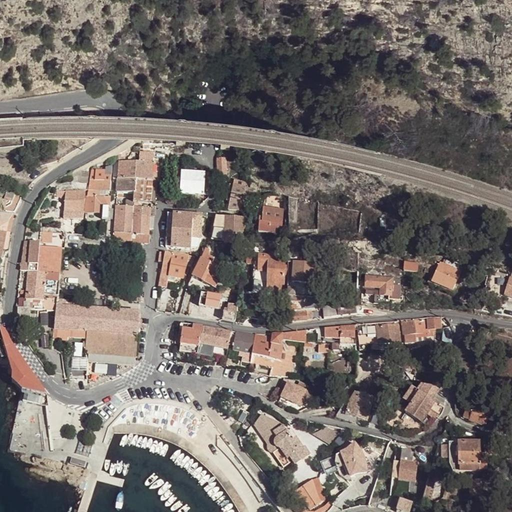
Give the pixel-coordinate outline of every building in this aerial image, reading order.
[(129,146),(119,148),(119,158),(125,158),(125,155),(128,155),(130,149),(129,146)] [(118,164),(117,178),(135,180),(152,181),(157,181),(159,181),(161,158),(153,158),(153,152),(140,151),(139,162),(128,161),(119,160),(118,164)] [(216,159),(217,176),(225,176),(225,159),(216,159)] [(109,195),(109,191),(111,166),(98,169),(91,171),(87,198),(100,199),(100,197),(100,194),(109,195)] [(181,194),(210,195),(209,167),(202,168),(202,173),(182,172),(181,194)] [(87,183),(88,174),(82,174),(80,170),(71,174),(71,182),(80,182),(80,183),(87,183)] [(116,192),(134,193),(135,180),(117,178),(117,182),(116,192)] [(152,181),(135,180),(134,193),(134,198),(133,200),(133,202),(134,202),(139,203),(150,204),(152,181)] [(228,210),(243,211),(250,196),(254,188),(233,184),(233,185),(230,201),(228,210)] [(15,193),(7,190),(5,198),(12,201),(15,193)] [(65,212),(84,213),(84,192),(57,190),(57,198),(65,198),(65,212)] [(100,199),(87,198),(86,213),(103,214),(104,197),(100,197),(100,199)] [(133,202),(133,200),(126,199),(125,207),(134,207),(134,202),(133,202)] [(133,217),(134,207),(125,207),(119,206),(120,201),(117,200),(115,217),(133,219),(133,217)] [(139,203),(134,202),(134,207),(133,217),(149,218),(150,209),(138,208),(139,203)] [(260,218),(258,232),(281,234),(283,209),(263,207),(262,219),(260,218)] [(4,249),(8,250),(13,214),(0,212),(0,266),(1,267),(4,249)] [(83,220),(84,213),(65,212),(65,219),(83,220)] [(174,214),(172,248),(191,249),(191,240),(200,240),(201,215),(174,214)] [(114,241),(132,242),(132,235),(132,228),(133,219),(115,217),(114,241)] [(149,218),(133,217),(133,219),(132,228),(149,229),(149,218)] [(224,240),(223,243),(240,244),(243,218),(216,217),(211,239),(224,240)] [(106,236),(108,220),(102,220),(101,220),(99,238),(100,238),(106,236)] [(149,229),(132,228),(132,235),(132,242),(148,244),(149,229)] [(52,243),(53,232),(41,230),(40,242),(52,243)] [(28,271),(38,272),(38,265),(39,249),(40,243),(36,243),(37,239),(31,239),(31,242),(29,264),(21,263),(20,270),(28,271)] [(200,240),(191,240),(191,249),(198,250),(200,240)] [(25,242),(21,263),(29,264),(31,242),(25,242)] [(223,244),(214,244),(217,254),(224,251),(222,246),(223,244)] [(50,264),(60,265),(61,250),(39,249),(38,265),(50,266),(50,264)] [(205,249),(201,260),(192,277),(215,288),(217,283),(212,281),(218,268),(211,265),(213,260),(212,258),(208,255),(210,252),(205,249)] [(89,258),(90,251),(69,250),(68,257),(89,258)] [(110,253),(90,251),(89,258),(109,259),(110,253)] [(294,252),(292,283),(322,285),(324,265),(315,264),(316,259),(303,258),(304,253),(294,252)] [(173,254),(166,253),(165,253),(161,253),(159,262),(161,262),(163,263),(159,286),(166,287),(168,275),(173,254)] [(131,302),(140,303),(143,254),(134,254),(131,302)] [(194,258),(173,254),(168,275),(184,279),(186,267),(190,268),(194,258)] [(285,283),(285,259),(274,259),(274,257),(259,256),(258,268),(260,268),(267,268),(268,272),(267,282),(285,283)] [(445,259),(443,264),(457,271),(460,265),(445,259)] [(418,265),(404,263),(404,272),(417,273),(418,265)] [(443,264),(440,263),(432,283),(452,292),(461,272),(457,271),(443,264)] [(38,265),(38,272),(59,274),(60,265),(50,264),(50,266),(38,265)] [(30,311),(30,300),(44,301),(43,312),(56,313),(57,299),(59,274),(38,272),(28,271),(26,299),(19,298),(18,321),(30,322),(30,311)] [(501,298),(511,300),(511,273),(509,273),(508,278),(490,272),(485,287),(487,287),(485,292),(501,297),(501,298)] [(393,285),(393,278),(366,276),(365,295),(374,296),(374,305),(391,304),(391,301),(400,301),(401,286),(393,285)] [(180,283),(173,281),(171,288),(176,290),(180,283)] [(296,289),(287,289),(287,297),(292,297),(295,297),(296,289)] [(338,317),(357,316),(357,291),(339,290),(338,317)] [(88,351),(136,355),(139,312),(112,310),(91,309),(92,302),(79,300),(78,308),(75,308),(76,300),(57,299),(56,306),(56,313),(54,330),(57,330),(56,340),(67,341),(67,339),(74,339),(75,331),(87,332),(85,351),(88,351)] [(44,301),(30,300),(30,311),(43,312),(44,301)] [(92,302),(91,309),(112,310),(113,301),(92,300),(92,302)] [(286,307),(286,324),(306,321),(305,312),(296,313),(296,307),(286,307)] [(224,312),(222,320),(235,322),(236,315),(224,312)] [(402,322),(404,344),(416,343),(415,337),(432,335),(431,329),(435,329),(438,319),(427,320),(427,319),(402,322)] [(199,347),(203,327),(183,324),(181,345),(199,347)] [(355,339),(354,325),(324,328),(325,338),(336,338),(340,338),(340,340),(340,346),(355,346),(355,339)] [(401,348),(399,325),(377,326),(377,336),(359,337),(359,345),(378,344),(378,349),(380,349),(395,348),(401,348)] [(5,329),(0,327),(0,330),(3,341),(12,374),(12,380),(22,390),(25,391),(47,396),(39,385),(12,344),(5,329)] [(231,332),(203,327),(199,347),(197,354),(212,357),(214,347),(229,350),(230,344),(231,332)] [(272,338),(255,335),(252,355),(281,360),(283,346),(280,345),(281,340),(306,343),(306,331),(280,334),(273,334),(272,338)] [(252,355),(255,335),(236,333),(234,345),(233,351),(239,352),(239,356),(243,357),(242,362),(251,364),(252,355)] [(328,353),(328,345),(319,344),(319,353),(328,353)] [(199,347),(181,345),(180,352),(197,354),(199,347)] [(402,351),(403,368),(414,368),(413,348),(408,349),(402,350),(402,351)] [(88,368),(88,358),(73,358),(73,368),(88,368)] [(277,377),(284,377),(286,363),(272,362),(269,377),(277,377)] [(432,400),(439,390),(426,381),(419,392),(413,401),(405,413),(421,424),(427,414),(430,410),(440,416),(442,414),(444,408),(432,400)] [(287,383),(281,397),(299,405),(302,406),(307,406),(310,403),(313,394),(308,392),(310,386),(300,382),(297,387),(287,383)] [(413,401),(419,392),(412,387),(405,396),(413,401)] [(44,406),(47,396),(25,391),(23,401),(44,406)] [(351,400),(346,415),(366,421),(370,405),(374,406),(377,398),(355,392),(351,400)] [(492,406),(484,404),(484,402),(470,398),(463,419),(486,426),(490,411),(492,406)] [(496,402),(486,398),(484,402),(484,404),(492,406),(490,411),(493,412),(496,402)] [(436,420),(440,416),(430,410),(427,414),(436,420)] [(238,421),(243,424),(249,414),(244,411),(239,419),(238,421)] [(292,462),(295,465),(308,456),(303,448),(296,438),(293,440),(287,431),(286,432),(282,426),(260,415),(255,425),(274,453),(280,449),(283,447),(292,462)] [(315,434),(331,445),(342,429),(334,427),(326,426),(315,434)] [(497,443),(498,442),(499,441),(496,440),(497,439),(485,435),(484,449),(495,449),(495,442),(497,443)] [(479,471),(479,457),(479,442),(448,442),(448,464),(453,473),(479,471)] [(353,472),(355,473),(367,472),(366,462),(361,452),(355,443),(346,451),(345,454),(344,458),(345,460),(347,467),(350,471),(353,472)] [(283,447),(280,449),(274,453),(284,467),(292,462),(283,447)] [(413,451),(402,450),(399,481),(409,483),(408,491),(416,491),(419,461),(412,461),(413,451)] [(470,479),(470,492),(480,492),(480,479),(470,479)] [(315,491),(312,481),(290,495),(297,506),(304,501),(308,508),(315,504),(316,505),(320,502),(315,491)] [(397,510),(403,511),(409,511),(412,505),(418,507),(419,504),(413,502),(413,504),(400,499),(397,510)]
